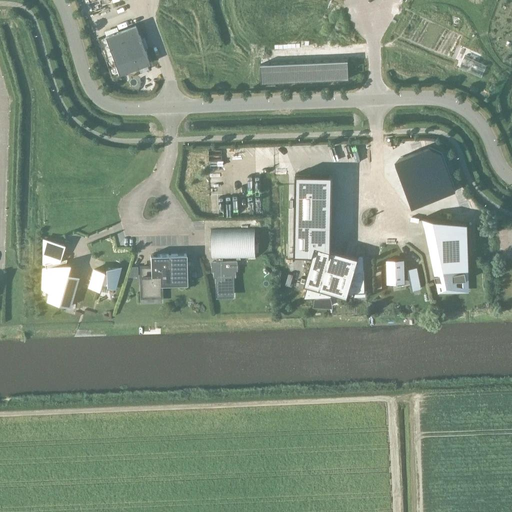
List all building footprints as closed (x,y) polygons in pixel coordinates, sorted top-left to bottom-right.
[(170,21),(169,21),(186,67),(192,64),(199,83),(218,76),(193,6),(173,13),(173,14),(170,21)] [(135,25),(97,39),(111,77),(149,63),(135,25)] [(322,80),(331,80),(330,62),(322,63),(322,80)] [(331,80),(340,80),(339,62),(330,62),(331,80)] [(339,62),(340,80),(348,79),(347,62),(339,62)] [(297,81),(305,81),(305,63),(296,64),(297,81)] [(305,81),(314,81),(313,63),(305,63),(305,81)] [(314,81),(322,80),(322,63),(313,63),(314,81)] [(270,65),(271,82),(280,82),(279,64),(270,65)] [(280,82),(288,82),(287,64),(279,64),(280,82)] [(287,64),(288,82),(297,81),(296,64),(287,64)] [(262,65),(263,83),(271,82),(270,65),(262,65)] [(456,190),(442,152),(429,146),(400,157),(417,205),(456,190)] [(93,177),(92,187),(107,188),(107,181),(115,181),(124,181),(126,166),(101,164),(100,177),(93,177)] [(297,174),(296,254),(312,255),(304,284),(307,285),(304,297),(331,296),(332,292),(347,297),(347,294),(353,296),(354,293),(365,293),(363,253),(363,254),(358,254),(357,257),(332,250),(333,224),(334,174),(297,174)] [(404,215),(409,210),(390,190),(385,194),(404,215)] [(96,197),(45,201),(47,227),(98,222),(96,197)] [(467,223),(423,217),(424,225),(427,225),(436,270),(438,270),(439,274),(434,275),(438,293),(469,292),(467,223)] [(255,228),(214,229),(215,259),(216,259),(217,263),(212,263),(212,270),(214,270),(215,276),(217,276),(217,290),(233,290),(233,276),(235,276),(234,269),(236,269),(236,262),(222,262),(222,259),(255,258),(255,228)] [(49,290),(46,299),(70,306),(78,277),(66,274),(69,264),(63,265),(62,260),(59,261),(64,245),(43,239),(42,264),(44,264),(45,269),(42,269),(42,288),(49,290)] [(150,267),(141,267),(141,294),(160,294),(160,285),(187,284),(186,254),(150,255),(150,267)] [(402,260),(388,261),(389,281),(396,281),(397,286),(410,283),(411,292),(412,291),(412,290),(420,288),(416,268),(408,269),(407,267),(407,268),(402,268),(402,260)] [(107,291),(107,285),(115,287),(120,268),(105,269),(105,272),(93,269),(89,285),(107,291)]
